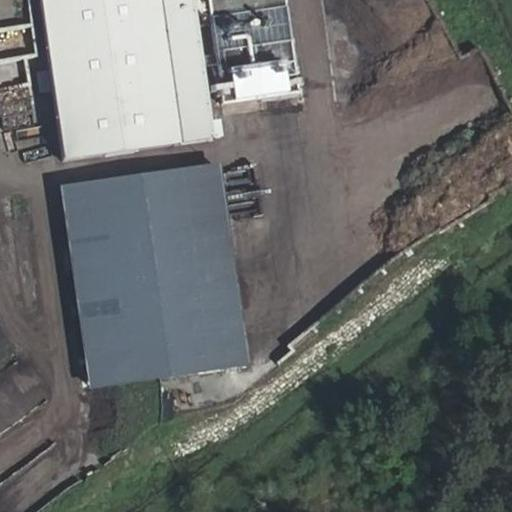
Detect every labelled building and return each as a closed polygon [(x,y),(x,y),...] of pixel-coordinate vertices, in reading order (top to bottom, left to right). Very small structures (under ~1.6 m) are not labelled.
[(174,133),(154,0),(48,0),(45,22),(49,51),(69,91),(102,119),(130,130),(174,133)] [(154,0),(174,133),(216,126),(197,0),(154,0)] [(280,0),(210,0),(227,109),(295,98),(280,0)] [(0,108),(9,108),(7,87),(0,87),(0,108)] [(222,152),(65,175),(98,375),(249,352),(222,152)] [(0,392),(20,385),(0,332),(0,392)] [(0,444),(0,511),(34,511),(100,467),(76,432),(19,472),(0,444)]
